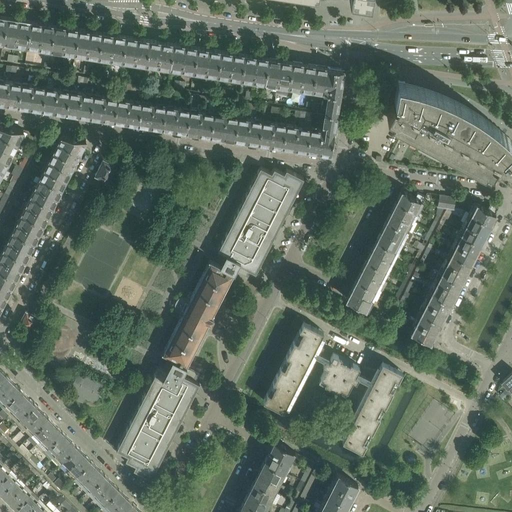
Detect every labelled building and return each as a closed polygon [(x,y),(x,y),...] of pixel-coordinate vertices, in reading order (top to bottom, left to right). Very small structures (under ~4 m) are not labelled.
[(19,19),(7,17),(3,42),(15,43),(19,19)] [(31,21),(19,19),(15,43),(28,45),(31,21)] [(44,23),(31,21),(28,45),(40,47),(44,23)] [(55,25),(44,23),(40,47),(52,49),(55,25)] [(68,26),(55,25),(52,49),(64,51),(68,26)] [(78,28),(68,26),(64,51),(75,53),(78,28)] [(91,30),(78,28),(75,53),(87,55),(91,30)] [(103,32),(91,30),(87,55),(99,57),(103,32)] [(115,34),(103,32),(99,57),(112,59),(115,34)] [(127,36),(115,34),(112,59),(123,61),(127,36)] [(139,37),(127,36),(123,61),(135,62),(139,37)] [(146,64),(150,39),(139,37),(135,62),(146,64)] [(162,41),(150,39),(146,64),(158,66),(162,41)] [(173,43),(162,41),(158,66),(170,68),(173,43)] [(186,45),(173,43),(170,68),(182,70),(186,45)] [(198,47),(186,45),(182,70),(194,72),(198,47)] [(210,49),(198,47),(194,72),(206,74),(210,49)] [(221,50),(210,49),(206,74),(217,76),(221,50)] [(233,52),(221,50),(217,76),(229,77),(233,52)] [(245,54),(233,52),(229,77),(241,79),(245,54)] [(257,56),(245,54),(241,79),(253,81),(257,56)] [(269,58),(257,56),(253,81),(265,83),(269,58)] [(280,60),(269,58),(265,83),(277,85),(280,60)] [(292,61),(280,60),(277,85),(288,87),(292,61)] [(304,63),(292,61),(288,87),(301,89),(304,63)] [(316,65),(304,63),(301,89),(313,91),(316,65)] [(328,67),(316,65),(313,91),(324,93),(328,67)] [(341,69),(328,67),(324,93),(327,93),(340,95),(343,72),(341,69)] [(65,73),(55,71),(54,78),(64,79),(65,73)] [(208,92),(209,85),(210,79),(205,78),(204,84),(199,84),(198,90),(208,92)] [(9,81),(0,79),(0,101),(6,102),(9,81)] [(184,88),(185,81),(175,79),(174,87),(184,88)] [(417,85),(405,82),(398,80),(394,97),(391,94),(388,104),(392,104),(386,114),(392,117),(391,120),(402,126),(404,123),(409,126),(407,129),(418,135),(420,132),(425,135),(423,137),(435,143),(436,141),(441,143),(439,146),(451,152),(453,150),(458,152),(456,155),(467,161),(469,158),(474,161),(472,164),(484,170),(485,167),(490,169),(490,170),(491,170),(495,163),(509,171),(511,168),(511,140),(501,130),(486,118),(470,108),(453,98),(435,91),(417,85)] [(22,83),(9,81),(6,102),(18,104),(22,83)] [(34,85),(22,83),(18,104),(30,106),(34,85)] [(136,85),(127,83),(126,90),(135,92),(136,85)] [(45,86),(34,85),(30,106),(42,108),(45,86)] [(58,88),(45,86),(42,108),(54,110),(58,88)] [(161,88),(151,87),(150,94),(159,95),(161,88)] [(222,94),(232,95),(233,89),(223,87),(222,94)] [(69,90),(58,88),(54,110),(66,112),(69,90)] [(82,92),(69,90),(66,112),(78,114),(82,92)] [(185,92),(175,91),(174,98),(184,99),(185,92)] [(245,98),(255,99),(256,92),(246,91),(245,98)] [(93,94),(82,92),(78,114),(90,115),(93,94)] [(340,95),(327,93),(325,112),(337,114),(340,95)] [(106,96),(93,94),(90,115),(102,117),(106,96)] [(209,96),(199,94),(198,101),(208,103),(209,96)] [(118,98),(106,96),(102,117),(114,119),(118,98)] [(129,100),(118,98),(114,119),(126,121),(129,100)] [(237,100),(224,98),(222,105),(232,106),(233,104),(236,105),(237,100)] [(141,102),(129,100),(126,121),(138,123),(141,102)] [(154,104),(141,102),(138,123),(151,125),(154,104)] [(166,105),(154,104),(151,125),(163,127),(166,105)] [(179,107),(166,105),(163,127),(175,129),(179,107)] [(190,109),(179,107),(175,129),(187,131),(190,109)] [(202,111),(190,109),(187,131),(199,132),(202,111)] [(214,113),(202,111),(199,132),(211,134),(214,113)] [(226,115),(214,113),(211,134),(223,136),(226,115)] [(334,133),(336,116),(324,114),(324,118),(323,124),(327,125),(326,130),(326,131),(334,133)] [(238,117),(226,115),(223,136),(234,138),(238,117)] [(250,119),(238,117),(234,138),(246,140),(250,119)] [(262,120),(250,119),(246,140),(259,142),(262,120)] [(274,122),(262,120),(259,142),(271,144),(274,122)] [(286,124),(274,122),(271,144),(283,146),(286,124)] [(298,126),(286,124),(283,146),(295,147),(298,126)] [(0,125),(0,134),(17,143),(24,129),(15,128),(14,127),(9,126),(8,127),(0,125)] [(310,128),(298,126),(295,147),(307,149),(310,128)] [(322,130),(310,128),(307,149),(319,151),(322,130)] [(334,133),(326,131),(326,130),(322,130),(319,151),(331,153),(334,133)] [(0,134),(0,145),(12,152),(17,143),(0,134)] [(61,135),(58,142),(79,153),(86,140),(86,139),(77,138),(76,136),(72,136),(70,137),(61,135)] [(0,228),(46,138),(42,136),(0,218),(0,228)] [(0,212),(35,143),(33,142),(31,146),(29,145),(27,150),(28,151),(21,164),(20,163),(18,168),(19,169),(12,182),(11,181),(0,202),(0,212)] [(79,153),(58,142),(54,151),(75,162),(79,153)] [(0,145),(0,157),(8,161),(12,152),(0,145)] [(75,162),(54,151),(49,160),(70,171),(75,162)] [(95,175),(97,176),(108,181),(117,163),(120,165),(125,155),(119,152),(115,159),(112,158),(110,162),(103,159),(95,175)] [(70,171),(49,160),(44,169),(65,180),(70,171)] [(226,253),(220,264),(234,272),(235,270),(246,276),(250,269),(255,272),(259,265),(256,263),(259,258),(261,254),(264,255),(271,241),(268,240),(271,235),(273,230),(276,231),(283,218),(280,216),(283,211),(285,206),(288,208),(295,194),(292,193),(295,188),(297,183),(300,184),(304,177),(286,168),(284,172),(274,167),(271,172),(260,166),(259,167),(256,173),(259,175),(257,179),(254,184),(251,183),(244,197),(247,198),(245,203),(242,208),(240,207),(233,220),(235,222),(233,226),(230,231),(228,230),(221,244),(223,245),(221,250),(226,253)] [(65,180),(44,169),(40,178),(61,189),(65,180)] [(61,189),(40,178),(36,186),(57,197),(61,189)] [(57,197),(36,186),(31,195),(52,206),(57,197)] [(402,190),(396,200),(418,211),(425,196),(417,192),(415,196),(402,190)] [(439,194),(438,206),(444,207),(446,195),(439,194)] [(52,206),(31,195),(26,204),(48,215),(52,206)] [(449,195),(447,207),(453,208),(455,197),(449,195)] [(396,200),(391,210),(412,221),(418,211),(396,200)] [(474,202),(468,213),(490,224),(498,207),(490,203),(487,208),(474,202)] [(48,215),(26,204),(22,213),(43,224),(48,215)] [(437,221),(444,207),(438,206),(436,214),(437,214),(434,220),(437,221)] [(453,208),(447,207),(444,213),(447,214),(449,216),(453,208)] [(391,210),(386,220),(408,231),(412,221),(391,210)] [(43,224),(22,213),(17,222),(39,233),(43,224)] [(444,213),(439,222),(443,224),(447,214),(444,213)] [(490,224),(468,213),(463,223),(485,234),(490,224)] [(386,220),(381,230),(403,240),(408,231),(386,220)] [(39,233),(17,222),(13,230),(34,241),(39,233)] [(439,222),(434,232),(437,234),(443,224),(439,222)] [(485,234),(463,223),(459,232),(480,243),(485,234)] [(34,241),(13,230),(9,239),(30,250),(34,241)] [(381,230),(376,239),(398,250),(403,240),(381,230)] [(434,232),(429,242),(433,244),(437,234),(434,232)] [(480,243),(459,232),(453,242),(475,253),(480,243)] [(30,250),(9,239),(4,248),(25,259),(30,250)] [(376,239),(371,249),(393,260),(398,250),(376,239)] [(422,250),(427,240),(424,239),(422,244),(417,241),(414,246),(419,249),(422,250)] [(429,242),(424,252),(428,253),(433,244),(429,242)] [(475,253),(453,242),(449,252),(470,263),(475,253)] [(25,259),(4,248),(0,255),(0,256),(21,268),(25,259)] [(371,249),(366,259),(388,270),(393,260),(371,249)] [(424,252),(420,261),(423,263),(428,253),(424,252)] [(470,263),(449,252),(444,261),(465,272),(470,263)] [(21,268),(0,256),(0,268),(16,277),(21,268)] [(413,258),(408,268),(412,270),(417,260),(413,258)] [(162,351),(160,355),(171,361),(172,358),(186,365),(188,366),(188,365),(187,364),(208,324),(208,323),(209,321),(209,320),(208,320),(210,316),(211,316),(213,314),(213,313),(233,273),(234,273),(235,272),(234,272),(220,264),(209,259),(208,260),(209,260),(193,293),(190,298),(188,297),(186,296),(184,296),(182,296),(180,296),(178,298),(177,299),(175,303),(175,305),(175,307),(176,309),(177,311),(178,312),(180,313),(182,314),(179,319),(163,352),(162,351)] [(366,259),(361,269),(383,280),(388,270),(366,259)] [(418,272),(423,263),(420,261),(415,271),(418,273),(418,272)] [(465,272),(444,261),(439,271),(460,282),(465,272)] [(16,277),(0,268),(0,279),(12,286),(16,277)] [(408,268),(403,278),(407,279),(412,270),(408,268)] [(388,282),(383,280),(361,269),(357,278),(383,292),(388,282)] [(424,275),(418,272),(418,273),(415,271),(410,281),(413,282),(414,283),(417,277),(419,277),(422,278),(424,275)] [(460,282),(439,271),(434,281),(455,292),(460,282)] [(383,292),(357,278),(352,288),(373,299),(378,301),(383,292)] [(403,278),(398,288),(402,289),(407,279),(403,278)] [(12,286),(0,279),(0,289),(7,294),(12,286)] [(408,292),(413,282),(410,281),(405,291),(408,292)] [(455,292),(434,281),(429,291),(450,302),(455,292)] [(352,288),(346,298),(368,309),(373,299),(352,288)] [(398,288),(394,297),(397,299),(402,289),(398,288)] [(403,302),(406,296),(411,299),(412,295),(408,292),(405,291),(400,300),(403,302)] [(450,302),(429,291),(424,301),(445,311),(450,302)] [(394,297),(389,307),(392,308),(397,299),(394,297)] [(400,300),(395,310),(398,312),(403,302),(400,300)] [(445,311),(424,301),(419,310),(440,321),(445,311)] [(395,317),(398,312),(395,310),(390,320),(396,323),(397,322),(396,317),(395,317)] [(440,321),(419,310),(414,320),(435,331),(440,321)] [(26,311),(19,323),(27,327),(30,329),(32,330),(38,317),(36,316),(27,312),(26,311)] [(435,331),(414,320),(409,330),(430,341),(435,331)] [(303,321),(294,339),(286,355),(289,357),(287,362),(284,367),(281,365),(272,381),(276,383),(271,393),(267,391),(263,399),(283,410),(312,352),(315,346),(323,331),(303,321)] [(332,354),(315,346),(312,352),(325,358),(330,360),(331,358),(330,357),(332,354)] [(330,360),(325,358),(323,364),(326,365),(320,376),(326,379),(324,383),(340,391),(342,387),(347,390),(353,379),(356,381),(359,375),(354,373),(356,370),(357,371),(359,367),(360,365),(333,352),(332,354),(330,357),(331,358),(330,360)] [(120,441),(116,449),(117,449),(128,454),(125,459),(135,464),(133,468),(151,477),(155,470),(152,468),(154,463),(157,459),(160,460),(167,446),(164,445),(166,440),(169,435),(172,436),(179,423),(176,421),(178,416),(181,411),(184,413),(191,399),(188,398),(190,393),(193,388),(196,389),(199,382),(194,379),(197,372),(186,367),(186,365),(172,358),(171,361),(166,369),(162,367),(161,367),(159,372),(156,371),(149,384),(152,386),(149,391),(147,396),(144,394),(137,408),(140,409),(137,414),(135,419),(132,418),(125,431),(128,433),(125,438),(123,443),(120,441)] [(382,361),(377,371),(375,375),(372,381),(342,440),(362,450),(366,441),(363,440),(368,429),(372,431),(380,415),(376,413),(381,403),(385,405),(402,371),(382,361)] [(375,375),(359,367),(357,371),(356,370),(354,373),(359,375),(372,381),(375,375)] [(511,371),(503,380),(511,389),(511,371)] [(78,372),(70,389),(80,394),(77,399),(82,402),(85,397),(95,402),(104,384),(78,372)] [(0,394),(13,381),(6,374),(0,379),(0,394)] [(13,381),(0,394),(0,401),(3,405),(20,389),(13,381)] [(507,388),(500,394),(504,399),(511,393),(507,388)] [(20,389),(3,405),(10,412),(27,396),(20,389)] [(27,396),(10,412),(17,419),(34,403),(27,396)] [(34,403),(17,419),(24,426),(41,410),(34,403)] [(41,410),(24,426),(31,434),(48,417),(41,410)] [(48,417),(31,434),(38,441),(55,424),(48,417)] [(0,426),(12,439),(15,436),(0,421),(0,426)] [(55,424),(38,441),(45,448),(62,431),(55,424)] [(62,431),(45,448),(52,455),(69,438),(62,431)] [(0,432),(0,437),(10,448),(9,448),(20,459),(20,458),(44,483),(43,484),(54,495),(58,492),(16,450),(17,449),(0,432)] [(69,438),(52,455),(59,462),(76,445),(69,438)] [(274,441),(269,451),(290,462),(295,452),(274,441)] [(22,443),(19,446),(26,453),(29,450),(22,443)] [(76,445),(59,462),(66,469),(83,453),(76,445)] [(269,451),(264,461),(285,472),(290,462),(269,451)] [(83,453),(66,469),(73,476),(90,460),(83,453)] [(309,472),(311,467),(314,461),(310,459),(305,470),(309,472)] [(4,460),(0,463),(0,477),(11,467),(4,460)] [(90,460),(73,476),(80,483),(97,467),(90,460)] [(264,461),(259,471),(280,482),(285,472),(264,461)] [(316,475),(318,470),(321,465),(317,463),(312,473),(316,475)] [(43,464),(40,467),(46,474),(49,471),(50,471),(43,464)] [(11,467),(0,477),(0,490),(1,491),(18,474),(11,467)] [(97,467),(80,483),(87,491),(104,474),(97,467)] [(304,481),(309,472),(305,470),(300,479),(304,481)] [(49,471),(46,474),(47,475),(53,481),(56,478),(51,473),(49,471)] [(259,471),(254,480),(275,491),(280,482),(259,471)] [(358,483),(336,472),(331,483),(352,494),(358,483)] [(311,485),(316,475),(312,473),(307,483),(311,485)] [(18,474),(1,491),(8,499),(25,481),(18,474)] [(104,474),(87,491),(94,497),(111,481),(104,474)] [(59,477),(54,482),(61,489),(62,489),(65,486),(66,484),(65,484),(59,477)] [(299,491),(301,487),(304,481),(300,479),(295,489),(299,491)] [(254,480),(249,490),(270,501),(275,491),(254,480)] [(25,481),(8,499),(15,506),(32,488),(25,481)] [(111,481),(94,497),(101,505),(118,488),(111,481)] [(306,495),(308,490),(311,485),(307,483),(302,493),(306,495)] [(352,494),(331,483),(326,493),(347,504),(352,494)] [(90,511),(65,486),(62,489),(84,511),(90,511)] [(32,488),(15,506),(20,511),(22,511),(39,496),(32,488)] [(118,488),(101,505),(108,511),(125,495),(118,488)] [(294,501),(299,491),(295,489),(290,499),(294,501)] [(249,490),(244,500),(265,511),(270,501),(249,490)] [(78,511),(65,499),(61,495),(58,492),(56,495),(59,497),(57,499),(61,503),(61,502),(66,507),(67,506),(72,511),(78,511)] [(301,504),(306,495),(302,493),(297,502),(301,504)] [(342,511),(347,504),(326,493),(321,503),(339,511),(342,511)] [(125,495),(108,511),(122,511),(132,502),(125,495)] [(39,496),(22,511),(36,511),(46,503),(39,496)] [(289,511),(291,506),(294,501),(290,499),(285,509),(289,511)] [(244,500),(239,510),(243,511),(264,511),(265,511),(244,500)] [(132,502),(122,511),(136,511),(139,510),(132,502)] [(297,511),(298,509),(301,504),(297,502),(291,511),(297,511)] [(46,503),(36,511),(51,511),(53,510),(46,503)] [(339,511),(321,503),(316,511),(339,511)]
